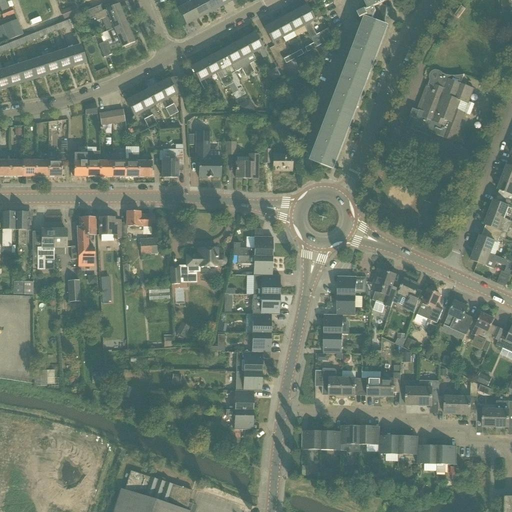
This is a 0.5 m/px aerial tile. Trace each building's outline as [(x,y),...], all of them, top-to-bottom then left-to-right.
[(198,19),(209,13),(202,0),(195,0),(190,3),(198,19)] [(202,0),(209,13),(221,7),(217,0),(202,0)] [(389,1),(388,0),(366,0),(368,3),(370,6),(371,9),(368,10),(358,15),(358,16),(360,19),(364,17),(365,18),(367,19),(313,162),(332,169),(386,27),(385,26),(387,7),(385,3),(389,1)] [(508,0),(500,0),(503,11),(510,9),(508,0)] [(190,3),(178,9),(186,25),(198,19),(190,3)] [(119,5),(118,5),(106,10),(102,12),(100,6),(86,12),(89,21),(95,18),(97,22),(101,20),(109,17),(114,29),(127,24),(124,17),(123,17),(118,6),(119,5)] [(63,20),(73,16),(79,14),(75,6),(60,12),(63,20)] [(313,43),(316,48),(324,45),(323,44),(333,39),(329,32),(328,29),(316,35),(309,23),(315,21),(307,6),(306,7),(295,12),(303,27),(304,26),(310,39),(311,39),(313,43)] [(458,19),(465,9),(461,6),(454,16),(458,19)] [(1,13),(3,19),(14,14),(12,8),(9,9),(1,13)] [(303,27),(295,12),(285,18),(293,32),(303,27)] [(285,18),(275,23),(285,42),(295,37),(293,32),(285,18)] [(2,26),(4,30),(8,41),(21,36),(22,35),(17,20),(2,26)] [(58,24),(61,30),(71,26),(68,20),(58,24)] [(271,44),(283,38),(285,42),(275,23),(265,29),(264,29),(271,44)] [(50,34),(61,30),(58,24),(45,30),(47,35),(50,34)] [(130,30),(127,24),(114,29),(117,37),(119,41),(107,46),(105,42),(98,45),(104,58),(112,55),(111,52),(121,48),(134,43),(134,42),(129,31),(130,30)] [(47,35),(45,30),(33,35),(35,40),(42,37),(47,35)] [(82,40),(90,38),(88,30),(80,33),(82,40)] [(254,34),(244,40),(255,61),(256,61),(252,54),(258,51),(262,59),(267,57),(262,49),(263,48),(255,34),(254,34)] [(35,40),(33,35),(22,39),(24,44),(35,40)] [(24,44),(22,39),(10,44),(12,49),(24,44)] [(249,64),(255,61),(244,40),(233,45),(249,75),(254,72),(249,64)] [(316,48),(313,43),(304,48),(307,53),(316,48)] [(0,53),(12,49),(10,44),(0,47),(0,53)] [(223,51),(231,65),(234,72),(241,69),(245,77),(249,75),(233,45),(223,51)] [(80,46),(79,46),(67,50),(72,67),(85,63),(80,46)] [(60,71),(55,54),(53,49),(40,53),(42,58),(48,75),(60,71)] [(60,71),(72,67),(67,50),(55,54),(60,71)] [(292,54),(295,59),(303,55),(301,50),(292,54)] [(231,65),(223,51),(212,57),(220,71),(224,78),(227,76),(234,72),(231,65)] [(295,59),(292,54),(283,59),(286,64),(295,59)] [(228,86),(224,78),(220,71),(212,57),(202,62),(210,77),(216,74),(224,89),(228,86)] [(42,58),(30,62),(35,79),(48,75),(42,58)] [(23,83),(35,79),(30,62),(17,66),(23,83)] [(210,77),(202,62),(192,68),(191,68),(199,83),(199,82),(203,90),(208,88),(204,80),(210,77)] [(10,87),(23,83),(17,66),(5,70),(10,87)] [(281,77),(276,68),(267,73),(272,82),(281,77)] [(0,71),(0,90),(10,87),(5,70),(0,71)] [(464,114),(457,111),(460,102),(468,105),(474,89),(460,84),(464,76),(464,75),(463,76),(456,76),(449,76),(442,73),(439,71),(436,71),(433,71),(430,73),(429,76),(429,80),(430,81),(427,87),(426,86),(422,96),(416,111),(414,110),(411,117),(414,118),(411,126),(440,137),(453,142),(464,114)] [(224,78),(228,86),(232,84),(227,76),(224,78)] [(177,96),(180,95),(179,78),(171,78),(172,81),(170,82),(169,80),(168,80),(158,86),(165,100),(176,95),(177,96)] [(158,86),(147,91),(155,106),(165,100),(158,86)] [(147,91),(137,97),(144,111),(155,106),(147,91)] [(126,102),(133,117),(144,111),(137,97),(126,102)] [(249,113),(256,113),(249,100),(243,103),(249,113)] [(95,103),(83,105),(85,115),(96,113),(95,103)] [(169,107),(173,115),(178,113),(174,104),(169,107)] [(173,115),(169,107),(165,109),(169,117),(173,115)] [(100,127),(102,126),(107,126),(105,113),(99,114),(100,127)] [(152,116),(148,118),(152,126),(157,124),(152,116)] [(148,128),(152,126),(148,118),(144,120),(148,128)] [(198,159),(198,179),(199,179),(199,178),(207,178),(207,179),(212,179),(212,178),(219,178),(219,179),(220,179),(220,159),(208,159),(209,134),(196,133),(195,159),(198,159)] [(225,155),(235,155),(235,143),(226,143),(225,155)] [(125,178),(138,178),(138,162),(138,148),(125,148),(125,154),(125,178)] [(162,162),(162,178),(177,178),(177,166),(183,166),(183,150),(163,151),(162,162)] [(86,178),(99,178),(99,162),(99,152),(87,152),(86,178)] [(74,154),(74,162),(73,162),(73,178),(86,178),(87,154),(74,154)] [(113,178),(125,178),(125,154),(113,154),(113,162),(113,178)] [(236,164),(236,179),(258,179),(258,156),(249,156),(249,164),(236,164)] [(273,171),(291,171),(291,156),(273,156),(273,171)] [(0,177),(10,177),(10,162),(0,161),(0,177)] [(511,161),(508,167),(507,166),(502,178),(511,181),(511,161)] [(10,177),(22,178),(23,162),(10,162),(10,177)] [(35,162),(23,162),(22,178),(35,178),(35,162)] [(35,178),(48,178),(49,162),(35,162),(35,178)] [(49,162),(48,178),(61,178),(61,162),(49,162)] [(99,162),(99,178),(113,178),(113,162),(99,162)] [(151,162),(138,162),(138,178),(151,178),(151,162)] [(499,191),(497,196),(511,201),(511,181),(502,178),(497,190),(499,191)] [(493,201),(489,213),(504,219),(508,208),(511,209),(511,201),(497,196),(495,202),(493,201)] [(154,227),(154,216),(140,215),(140,212),(126,212),(126,226),(154,227)] [(12,231),(15,231),(15,213),(2,213),(1,231),(4,231),(3,246),(12,246),(12,231)] [(23,213),(15,213),(15,231),(18,231),(18,245),(26,245),(26,231),(29,231),(29,221),(27,221),(27,214),(23,214),(23,213)] [(489,227),(487,233),(500,238),(505,239),(511,222),(504,219),(489,213),(484,225),(489,227)] [(94,236),(94,219),(82,219),(82,220),(80,220),(80,228),(76,228),(78,247),(79,258),(86,258),(86,265),(92,265),(93,258),(94,258),(94,249),(88,248),(87,236),(94,236)] [(120,238),(120,221),(120,222),(120,224),(114,224),(114,219),(99,219),(99,227),(99,235),(112,235),(112,238),(120,238)] [(65,255),(65,248),(66,248),(66,230),(53,231),(53,248),(53,255),(54,255),(65,255)] [(41,248),(32,248),(32,265),(37,265),(37,270),(44,270),(44,261),(53,261),(53,255),(53,248),(53,231),(41,231),(41,248)] [(480,236),(475,248),(495,256),(500,243),(498,242),(500,238),(487,233),(485,238),(480,236)] [(157,254),(157,239),(147,239),(146,236),(140,236),(140,240),(141,255),(144,255),(144,261),(152,260),(151,255),(157,254)] [(242,257),(272,257),(272,243),(268,243),(268,238),(272,238),(254,237),(254,249),(242,249),(242,257)] [(79,258),(78,247),(71,247),(71,260),(78,260),(79,258)] [(511,269),(511,262),(495,256),(475,248),(470,261),(494,270),(496,263),(506,266),(504,272),(510,274),(511,269)] [(222,257),(221,257),(217,257),(217,249),(200,249),(200,256),(187,256),(187,275),(194,274),(194,270),(195,270),(195,269),(200,269),(200,275),(208,275),(208,268),(216,268),(216,266),(221,267),(223,266),(223,265),(225,263),(225,262),(225,260),(224,259),(222,257)] [(245,276),(253,277),(261,277),(261,276),(271,277),(271,276),(268,276),(268,271),(271,272),(272,258),(272,257),(242,257),(237,257),(237,264),(253,265),(253,273),(245,273),(245,276)] [(179,285),(179,278),(178,268),(170,268),(171,285),(179,285)] [(382,313),(385,305),(391,308),(396,291),(391,290),(396,276),(384,272),(384,271),(378,269),(372,290),(375,292),(373,301),(376,302),(373,311),(382,313)] [(88,284),(97,284),(97,275),(88,276),(88,284)] [(261,276),(261,277),(253,277),(253,296),(279,296),(279,277),(271,276),(271,277),(261,276)] [(337,296),(337,297),(356,297),(356,294),(366,294),(367,278),(356,278),(338,277),(335,277),(335,282),(336,283),(338,283),(338,296),(337,296)] [(417,291),(419,286),(405,280),(399,294),(406,297),(401,309),(414,314),(418,302),(418,301),(421,293),(417,291)] [(80,302),(79,281),(67,282),(68,303),(80,302)] [(33,283),(13,282),(13,294),(32,295),(33,283)] [(148,287),(148,300),(169,300),(169,287),(148,287)] [(435,308),(440,295),(428,290),(424,299),(422,303),(419,302),(415,313),(418,314),(414,321),(425,326),(427,320),(437,323),(443,310),(435,308)] [(110,294),(101,294),(102,302),(111,302),(110,294)] [(279,296),(253,296),(252,299),(251,302),(251,304),(251,306),(251,309),(252,314),(260,315),(271,315),(279,316),(279,315),(275,315),(275,310),(279,310),(279,296)] [(341,316),(337,316),(343,316),(343,317),(356,317),(356,297),(337,297),(338,297),(337,311),(341,311),(341,316)] [(465,335),(469,328),(473,319),(465,315),(468,308),(455,302),(444,326),(465,335)] [(260,315),(252,314),(251,334),(270,334),(270,320),(267,320),(267,315),(271,315),(260,315)] [(487,351),(490,344),(493,339),(497,328),(492,325),(494,320),(481,314),(477,323),(472,335),(485,341),(482,349),(487,351)] [(337,316),(324,315),(324,316),(328,316),(328,321),(324,321),(324,335),(343,336),(343,317),(343,316),(337,316)] [(187,332),(178,328),(176,333),(177,334),(176,336),(182,340),(183,337),(184,338),(187,332)] [(497,328),(493,339),(498,342),(497,346),(511,352),(511,328),(510,334),(503,331),(498,328),(497,328)] [(270,335),(270,334),(251,334),(251,353),(262,353),(262,354),(270,354),(270,353),(266,353),(266,348),(270,348),(270,335)] [(375,334),(369,334),(367,354),(381,356),(382,350),(373,349),(375,334)] [(323,355),(337,355),(342,355),(343,336),(324,335),(323,354),(323,355)] [(172,347),(172,338),(163,338),(164,348),(172,347)] [(412,351),(415,345),(407,341),(404,348),(412,351)] [(237,353),(236,372),(261,373),(262,359),(258,359),(258,354),(262,354),(262,353),(251,353),(237,353)] [(402,353),(402,363),(411,363),(411,360),(411,355),(411,353),(402,353)] [(453,358),(444,356),(442,364),(451,366),(453,358)] [(336,371),(334,369),(323,369),(322,396),(323,396),(323,392),(329,392),(329,397),(342,397),(342,379),(336,379),(336,371)] [(47,387),(46,373),(46,371),(33,371),(34,387),(47,387)] [(92,385),(104,384),(104,372),(91,373),(92,385)] [(262,373),(261,373),(236,372),(236,391),(242,392),(253,392),(261,392),(257,392),(257,387),(261,387),(261,373),(262,373)] [(400,388),(401,374),(394,373),(394,380),(381,380),(380,398),(394,398),(394,393),(400,393),(400,388)] [(491,378),(480,373),(476,382),(488,387),(491,378)] [(362,379),(342,379),(342,397),(355,397),(355,392),(361,393),(361,397),(362,379)] [(381,380),(362,379),(361,397),(362,393),(367,393),(367,397),(380,398),(381,380)] [(403,388),(400,388),(400,393),(399,406),(400,406),(400,401),(406,402),(406,406),(419,407),(419,381),(419,388),(403,388)] [(438,402),(439,397),(439,389),(439,381),(419,381),(419,407),(432,407),(432,402),(438,402)] [(470,411),(476,411),(477,411),(477,405),(478,385),(470,382),(470,398),(458,398),(457,415),(470,416),(470,411)] [(478,392),(484,394),(486,388),(480,386),(478,392)] [(242,392),(236,391),(234,391),(234,411),(253,411),(252,411),(253,397),(249,397),(249,392),(253,392),(242,392)] [(457,415),(458,398),(439,397),(438,402),(438,414),(438,410),(444,410),(444,415),(457,415)] [(496,410),(496,428),(509,429),(509,424),(511,423),(511,401),(496,402),(496,410)] [(484,405),(477,405),(477,411),(476,411),(476,428),(477,423),(483,423),(482,428),(496,428),(496,410),(484,410),(484,405)] [(232,419),(234,419),(233,430),(252,431),(252,430),(252,426),(253,426),(256,423),(253,421),(252,421),(252,412),(253,412),(253,411),(234,411),(225,411),(225,417),(226,419),(228,420),(230,420),(232,419)] [(183,432),(194,436),(197,430),(186,425),(183,432)] [(347,446),(360,446),(361,427),(360,427),(346,427),(346,431),(341,431),(341,427),(341,433),(341,445),(341,451),(347,451),(347,446)] [(374,428),(361,427),(360,446),(379,446),(379,436),(380,436),(380,427),(379,427),(379,431),(374,431),(374,428)] [(302,451),(321,451),(322,432),(321,432),(307,432),(307,436),(302,436),(303,432),(302,432),(302,451)] [(341,451),(341,445),(341,433),(341,437),(336,436),(336,433),(322,433),(322,432),(321,451),(341,451)] [(379,455),(398,456),(399,437),(398,437),(384,437),(384,441),(380,440),(380,436),(379,436),(379,446),(379,455)] [(399,437),(398,456),(417,456),(418,446),(418,437),(418,441),(413,441),(413,437),(399,437)] [(418,450),(418,446),(417,456),(417,465),(437,465),(437,447),(423,447),(423,450),(418,450)] [(437,447),(437,465),(436,473),(445,473),(446,466),(456,466),(457,447),(456,447),(456,451),(451,451),(451,447),(437,447)] [(194,511),(197,506),(188,503),(192,492),(130,472),(124,491),(120,489),(112,511),(194,511)] [(379,489),(389,489),(389,480),(385,480),(384,484),(379,484),(379,489)] [(369,484),(369,485),(369,493),(375,493),(377,484),(369,484)]
